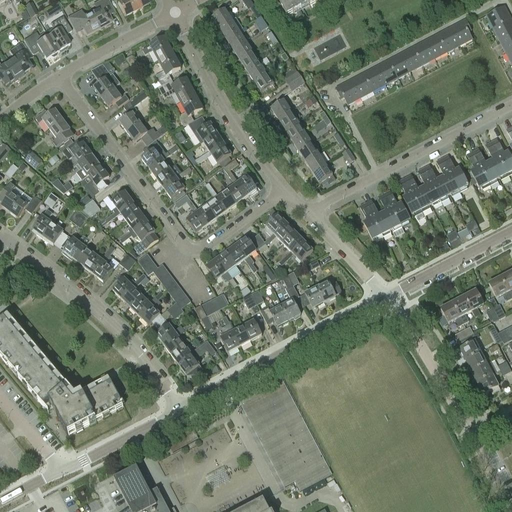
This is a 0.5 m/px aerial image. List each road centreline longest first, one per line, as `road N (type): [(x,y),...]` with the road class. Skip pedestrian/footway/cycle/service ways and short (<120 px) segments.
road 1 (residential): [(285,192),(205,247),(191,248),(60,77)]
road 2 (residential): [(180,411),(79,295),(0,235)]
road 3 (residential): [(180,411),(391,298)]
road 4 (residential): [(307,215),(511,106)]
road 5 (residential): [(285,192),(212,87),(174,12)]
road 6 (residential): [(474,430),(391,298)]
road 7 (residential): [(391,298),(511,234)]
road 8 (residential): [(60,77),(174,12)]
road 9 (residential): [(65,473),(180,411)]
